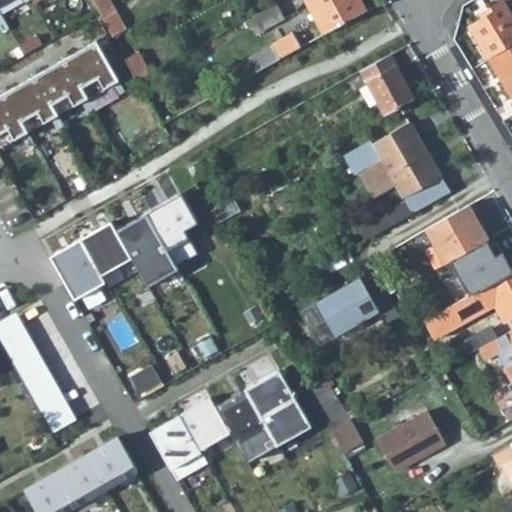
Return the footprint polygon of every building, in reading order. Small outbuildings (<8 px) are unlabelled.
[(91,0),(101,16),(114,9),(109,0),(91,0)] [(365,9),(359,0),(304,0),(322,32),(365,9)] [(284,16),(277,1),(249,16),(257,30),(284,16)] [(488,9),(492,15),(482,20),(469,28),(488,59),(511,44),(511,15),(503,1),(488,9)] [(101,16),(111,33),(124,26),(114,9),(101,16)] [(488,9),(479,15),(482,20),(492,15),(488,9)] [(293,33),(248,57),(255,69),(299,45),(293,33)] [(97,39),(65,57),(87,96),(112,81),(118,92),(125,88),(97,39)] [(511,44),(488,59),(511,98),(511,44)] [(124,56),(135,78),(148,70),(137,49),(124,56)] [(412,97),(388,53),(359,69),(365,82),(376,100),(383,113),(412,97)] [(65,57),(34,75),(57,113),(80,100),(86,111),(93,107),(87,96),(65,57)] [(34,75),(4,92),(27,130),(50,117),(56,128),(63,124),(57,113),(34,75)] [(367,105),(376,100),(365,82),(356,87),(367,105)] [(4,92),(0,94),(0,145),(20,134),(26,145),(33,141),(27,130),(4,92)] [(360,125),(354,113),(332,125),(338,137),(360,125)] [(401,194),(438,172),(408,120),(360,148),(369,164),(380,158),(401,194)] [(208,209),(220,201),(196,158),(184,165),(185,166),(198,190),(205,202),(207,207),(208,209)] [(472,192),(424,218),(440,246),(455,237),(450,229),(464,221),(482,210),(472,192)] [(180,193),(146,212),(175,264),(196,253),(183,230),(196,223),(180,193)] [(220,201),(208,209),(209,211),(215,223),(239,209),(232,195),(220,201)] [(410,210),(403,197),(367,218),(374,230),(410,210)] [(383,248),(419,228),(410,210),(374,230),(349,244),(356,257),(380,244),(383,248)] [(481,273),(510,256),(482,210),(464,221),(482,253),(472,259),(481,273)] [(146,212),(115,229),(147,285),(178,268),(175,264),(146,212)] [(349,244),(374,230),(367,218),(343,231),(349,244)] [(111,221),(80,238),(101,274),(131,257),(115,229),(111,221)] [(80,238),(49,255),(74,299),(105,281),(101,274),(80,238)] [(511,271),(477,291),(476,288),(447,304),(422,318),(431,334),(492,301),(504,322),(511,317),(511,271)] [(375,309),(383,322),(397,314),(382,287),(369,294),(358,274),(297,308),(309,329),(324,320),(332,333),(375,309)] [(447,304),(476,288),(468,274),(439,290),(447,304)] [(0,316),(0,340),(49,427),(72,414),(13,309),(0,316)] [(324,320),(309,329),(316,342),(332,333),(324,320)] [(471,349),(475,346),(495,336),(489,324),(464,337),(471,349)] [(475,346),(476,348),(471,351),(474,358),(480,355),(481,357),(495,350),(502,362),(501,363),(509,379),(511,377),(511,326),(495,336),(475,346)] [(278,370),(245,388),(278,446),(310,427),(278,370)] [(328,427),(344,418),(320,375),(304,384),(316,406),(328,427)] [(245,388),(215,405),(230,431),(247,463),(278,446),(245,388)] [(210,396),(179,414),(199,449),(230,431),(215,405),(210,396)] [(424,408),(373,435),(390,468),(441,441),(424,408)] [(179,414),(149,431),(177,479),(207,462),(199,449),(179,414)] [(344,418),(328,427),(333,436),(340,449),(358,440),(356,437),(347,441),(339,427),(347,422),(344,418)] [(117,436),(24,489),(37,511),(60,511),(137,469),(117,436)] [(511,440),(494,450),(511,483),(511,440)]
